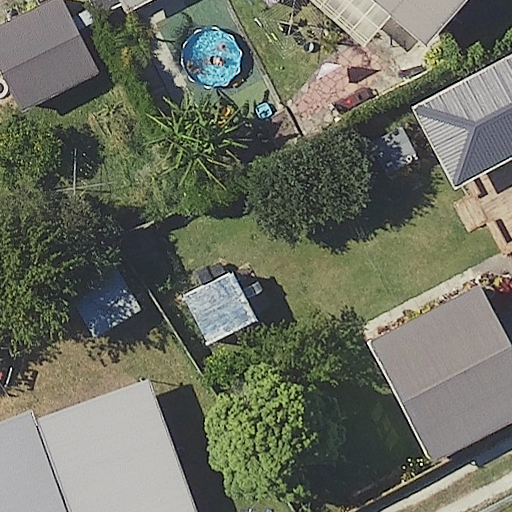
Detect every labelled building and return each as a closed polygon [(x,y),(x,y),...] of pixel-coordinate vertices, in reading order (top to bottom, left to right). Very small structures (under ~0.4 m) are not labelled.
[(146,0),(160,25),(205,0),(146,0)] [(503,0),(373,0),(448,65),(503,0)] [(76,8),(0,49),(0,50),(57,154),(133,113),(76,8)] [(511,75),(430,119),(469,193),(511,170),(511,75)] [(281,345),(245,270),(195,294),(231,369),(281,345)] [(511,435),(511,324),(486,274),(374,332),(444,470),(511,435)] [(204,511),(159,383),(0,438),(0,511),(204,511)]
